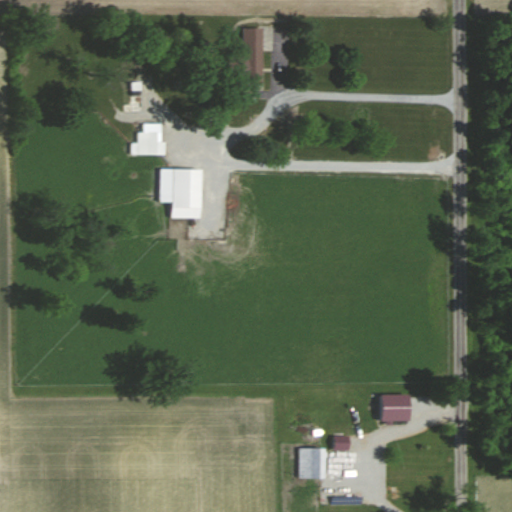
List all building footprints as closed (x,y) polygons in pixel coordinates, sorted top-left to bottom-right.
[(261,83),(261,27),(241,27),(241,49),(228,49),(228,76),(242,75),(242,83),(261,83)] [(163,153),(163,140),(155,140),(155,130),(135,130),(135,141),(130,141),(130,153),(163,153)] [(158,201),(169,201),(169,217),(199,217),(199,167),(158,167),(158,201)] [(378,419),(406,419),(406,392),(378,392),(378,419)] [(346,448),(346,435),(332,435),(333,449),(346,448)] [(322,447),(298,447),(298,477),(322,477),(322,447)]
